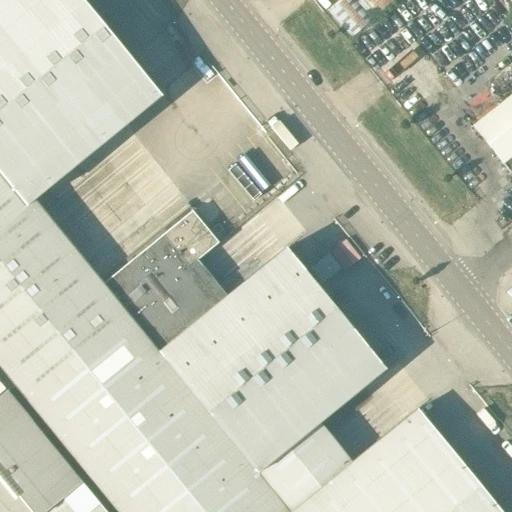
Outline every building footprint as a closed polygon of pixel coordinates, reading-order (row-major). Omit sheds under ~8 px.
[(0,0),(0,178),(20,203),(24,208),(34,200),(159,98),(79,0),(0,0)] [(313,0),(347,41),(396,0),(313,0)] [(511,58),(464,99),(511,155),(511,58)] [(252,130),(222,156),(259,198),(289,172),(252,130)] [(348,460),(316,421),(380,369),(283,250),(224,298),(196,262),(215,244),(190,214),(103,286),(34,200),(24,208),(20,203),(0,178),(0,366),(15,385),(117,511),(497,511),(412,408),(348,460)] [(0,511),(105,511),(6,391),(0,396),(0,511)]
